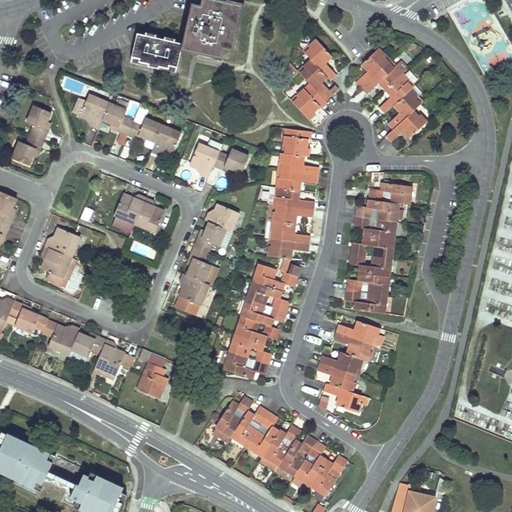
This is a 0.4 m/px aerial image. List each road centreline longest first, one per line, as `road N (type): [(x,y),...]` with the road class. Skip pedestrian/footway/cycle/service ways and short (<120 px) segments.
road 1 (residential): [(50,197),(22,265),(29,287),(121,328),(145,319),(164,273)]
road 2 (residential): [(164,273),(187,214),(178,195),(77,156),(62,165),(50,197)]
road 3 (residential): [(288,393),(344,171)]
road 4 (residential): [(488,134),(473,78),(439,43),(339,0)]
road 5 (tertiary): [(239,494),(133,430),(55,397)]
road 6 (residential): [(453,309),(488,134)]
road 7 (residential): [(385,461),(438,376),(453,309)]
road 8 (residential): [(453,309),(437,295),(430,269),(448,161)]
road 9 (tertiary): [(55,397),(172,476)]
road 10 (residential): [(371,160),(364,123),(336,118),(329,140),(344,171)]
